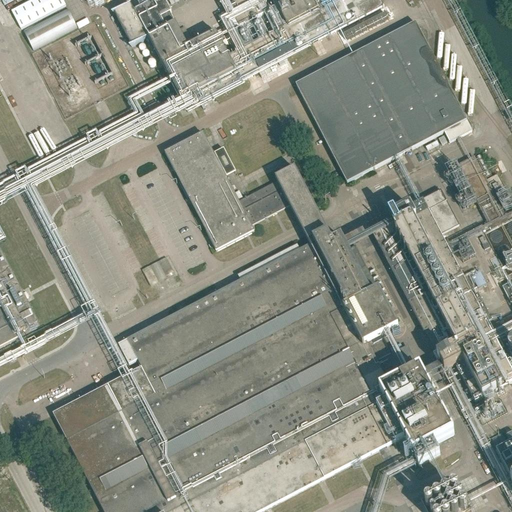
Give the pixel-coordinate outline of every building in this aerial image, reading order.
[(35,0),(11,13),(21,31),(65,7),(61,0),(35,0)] [(180,101),(181,100),(188,113),(242,84),(241,82),(384,7),(379,0),(279,0),(275,3),(289,28),(229,59),(216,35),(188,49),(170,14),(171,14),(163,0),(158,0),(134,13),(131,5),(114,14),(132,48),(149,39),(180,101)] [(247,29),(259,23),(256,19),(269,12),(263,0),(233,0),(223,5),(236,30),(245,25),(247,29)] [(32,53),(76,30),(66,11),(22,34),(32,53)] [(221,22),(227,19),(224,14),(218,17),(221,22)] [(472,133),(466,121),(416,24),(296,87),(347,184),(444,133),(450,145),(472,133)] [(235,170),(281,150),(273,133),(283,128),(278,117),(256,127),(251,116),(243,119),(249,132),(223,143),(235,170)] [(290,207),(281,190),(277,182),(238,202),(203,135),(165,155),(216,252),(254,232),(251,227),(290,207)] [(491,232),(509,223),(504,214),(511,209),(511,203),(497,176),(487,181),(475,158),(457,167),(448,172),(468,209),(477,204),(491,232)] [(138,363),(142,370),(54,416),(104,511),(264,511),(404,439),(419,467),(440,456),(435,446),(454,436),(408,347),(391,356),(381,336),(398,327),(380,291),(379,291),(356,247),(348,251),(343,242),(334,247),(327,235),(329,234),(309,197),(318,192),(309,176),(300,180),(295,170),(276,180),(277,182),(281,190),(290,207),(310,247),(301,252),(298,246),(238,277),(241,283),(119,347),(129,367),(138,363)] [(459,226),(441,192),(396,216),(395,214),(390,217),(392,220),(371,231),(445,372),(456,366),(476,403),(511,384),(511,370),(486,321),(490,318),(478,296),(474,298),(442,236),(459,226)] [(15,336),(36,325),(0,256),(0,350),(17,341),(15,336)] [(511,481),(511,482),(511,483),(511,441),(496,449),(511,480),(511,481)] [(426,511),(471,511),(458,485),(422,504),(426,511)]
